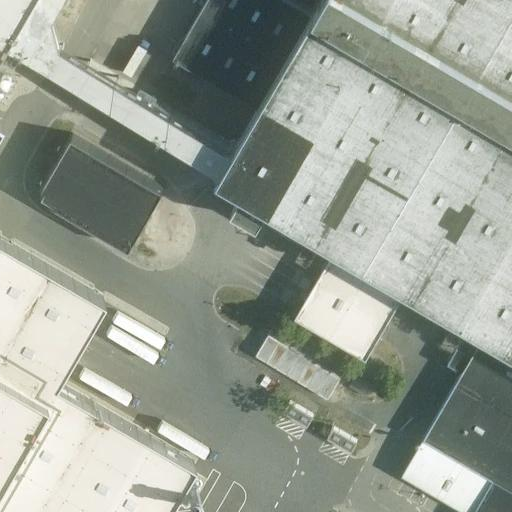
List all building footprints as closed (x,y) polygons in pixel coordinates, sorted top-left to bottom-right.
[(0,0),(0,49),(4,43),(17,19),(28,0),(0,0)] [(511,511),(511,0),(318,0),(312,11),(292,0),(207,0),(175,56),(257,104),(235,143),(220,167),(248,183),(236,203),(262,217),(273,198),(343,239),(299,315),(369,355),(415,278),(487,320),(464,358),(477,365),(411,477),(470,511),(511,511)] [(60,75),(220,167),(235,143),(74,52),(17,19),(4,43),(60,75)] [(0,106),(0,511),(176,511),(199,472),(206,461),(66,380),(113,296),(0,228),(0,116),(5,109),(0,106)] [(134,249),(168,190),(75,136),(41,195),(134,249)]
